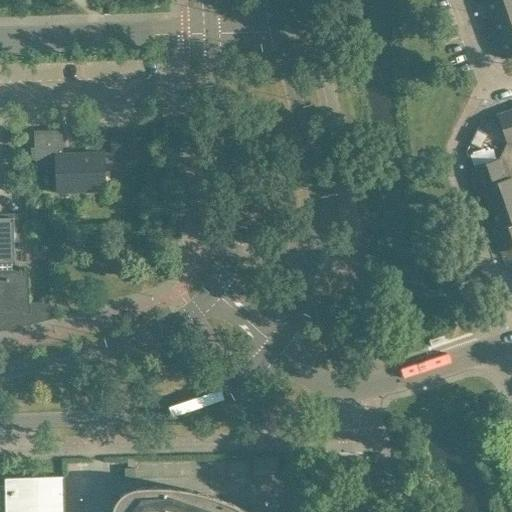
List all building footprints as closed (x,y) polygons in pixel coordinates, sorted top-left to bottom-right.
[(511,11),(511,0),(485,0),(492,18),(511,11)] [(511,34),(511,11),(492,18),(499,39),(511,34)] [(511,56),(511,34),(499,39),(506,59),(511,56)] [(511,109),(497,115),(507,143),(503,150),(511,154),(511,109)] [(62,130),(34,131),(36,172),(56,171),(57,193),(58,193),(58,189),(72,189),(72,192),(105,191),(104,153),(71,154),(71,157),(63,157),(62,130)] [(487,135),(477,130),(473,137),(484,142),(487,135)] [(481,149),(484,142),(473,137),(470,144),(481,149)] [(135,163),(134,138),(110,139),(111,164),(135,163)] [(511,154),(503,150),(499,159),(471,168),(478,191),(483,189),(511,178),(511,154)] [(511,200),(511,178),(483,189),(489,209),(511,200)] [(511,222),(511,200),(489,209),(496,228),(511,222)] [(0,330),(32,324),(32,323),(55,317),(55,301),(31,302),(31,297),(29,297),(28,270),(23,270),(14,271),(14,258),(14,241),(27,241),(27,233),(26,213),(25,213),(25,218),(0,218),(0,330)] [(511,222),(496,228),(492,229),(500,252),(511,247),(511,222)] [(37,223),(38,238),(54,237),(54,223),(37,223)] [(253,457),(254,475),(278,475),(277,457),(253,457)] [(125,468),(125,479),(135,478),(135,468),(125,468)] [(0,511),(64,511),(64,476),(5,477),(5,485),(0,484),(0,511)] [(247,511),(245,511),(237,506),(233,504),(229,502),(215,497),(203,493),(193,491),(181,489),(170,488),(158,487),(147,487),(135,488),(128,491),(120,495),(115,502),(112,510),(112,511),(247,511)]
